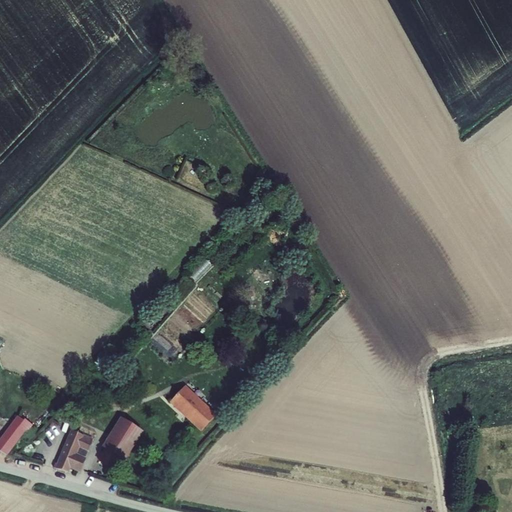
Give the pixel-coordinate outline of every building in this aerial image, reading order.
[(198,281),(214,265),(208,259),(192,274),(198,281)] [(193,388),(178,405),(210,433),(225,417),(193,388)] [(101,444),(105,446),(121,455),(124,456),(142,427),(120,414),(101,444)] [(77,430),(64,463),(62,468),(72,471),(74,466),(83,469),(96,437),(77,430)] [(121,455),(105,446),(99,457),(114,466),(121,455)]
